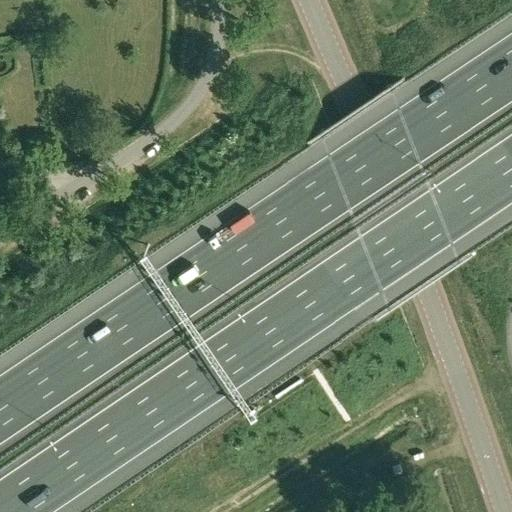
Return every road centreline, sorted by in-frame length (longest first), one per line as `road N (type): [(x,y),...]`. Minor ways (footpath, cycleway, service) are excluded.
road 1 (motorway): [(511,67),(0,411)]
road 2 (motorway): [(3,511),(511,168)]
road 3 (secondary): [(508,511),(450,344),(311,0)]
road 4 (unclassified): [(0,241),(190,105),(215,55),(217,0)]
